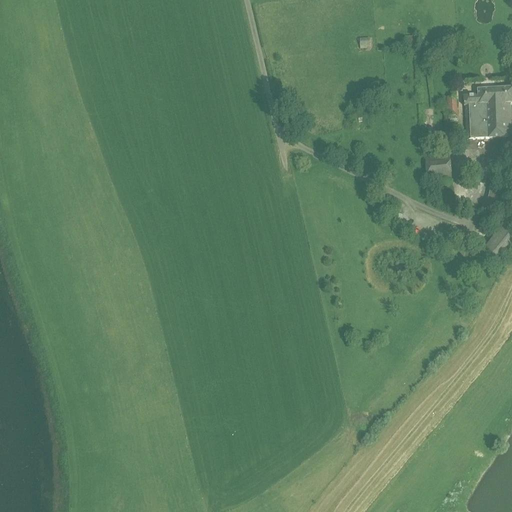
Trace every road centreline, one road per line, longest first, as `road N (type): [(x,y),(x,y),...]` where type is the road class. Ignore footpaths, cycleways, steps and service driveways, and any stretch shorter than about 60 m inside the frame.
road 1 (track): [(511,295),(488,339),(346,511)]
road 2 (unclassified): [(277,130),(246,0)]
